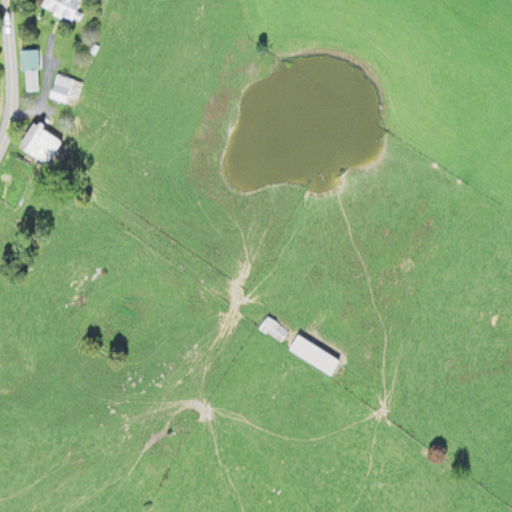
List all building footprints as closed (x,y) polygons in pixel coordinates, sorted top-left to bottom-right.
[(80,16),(73,11),(78,4),(72,0),(44,0),(41,5),(73,27),(80,16)] [(37,51),(21,51),(21,93),(37,93),(37,51)] [(81,85),(56,75),(47,97),(72,107),(81,85)] [(59,140),(30,126),(18,151),(47,165),(59,140)] [(257,330),(279,345),(288,333),(265,318),(257,330)] [(286,352),(328,378),(338,363),(296,337),(286,352)]
